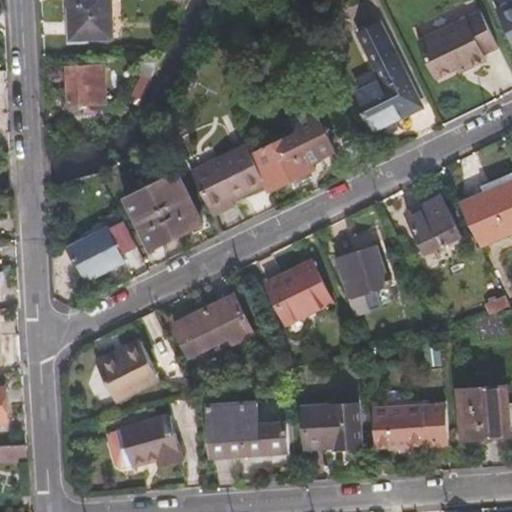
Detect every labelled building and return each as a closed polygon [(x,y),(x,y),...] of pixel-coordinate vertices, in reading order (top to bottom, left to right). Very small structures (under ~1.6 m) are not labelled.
[(110,0),(69,0),(71,39),(112,38),(110,0)] [(511,0),(491,9),(511,53),(511,0)] [(467,73),(470,79),(486,71),(484,65),(498,59),(480,23),(418,53),(436,90),(458,79),(467,73)] [(377,31),(357,40),(374,80),(379,90),(351,103),(369,140),(418,115),(377,31)] [(374,80),(357,40),(351,42),(371,82),(374,80)] [(101,69),(69,70),(71,107),(103,105),(101,69)] [(0,130),(9,130),(9,70),(0,70),(0,130)] [(460,84),(470,79),(467,73),(458,79),(460,84)] [(135,96),(143,101),(147,96),(154,82),(146,77),(140,88),(135,96)] [(291,144),(249,164),(265,198),(310,177),(307,170),(331,160),(323,144),(326,136),(319,134),(314,123),(298,130),(293,136),(291,144)] [(243,153),(188,178),(210,222),(233,213),(265,198),(249,164),(243,153)] [(511,223),(511,164),(475,182),(477,188),(456,199),(477,241),(511,223)] [(148,189),(172,240),(198,229),(176,179),(148,189)] [(145,251),(172,240),(148,189),(123,201),(145,251)] [(409,217),(427,253),(462,236),(443,200),(409,217)] [(233,213),(210,222),(211,226),(235,216),(233,213)] [(118,254),(131,247),(119,219),(91,232),(90,229),(76,235),(77,239),(68,244),(84,279),(121,261),(118,254)] [(338,263),(355,315),(370,311),(366,294),(388,287),(376,251),(338,263)] [(265,287),(287,328),(332,306),(312,266),(265,287)] [(174,325),(189,358),(229,338),(233,346),(254,336),(236,297),(174,325)] [(483,307),(485,315),(510,307),(505,298),(483,307)] [(134,340),(118,346),(119,351),(93,362),(109,400),(153,380),(134,340)] [(417,346),(419,366),(435,364),(433,343),(417,346)] [(119,351),(118,346),(91,358),(93,362),(119,351)] [(284,396),(282,369),(272,370),(272,372),(274,396),(284,396)] [(459,382),(460,434),(508,433),(506,381),(459,382)] [(204,402),(208,455),(284,449),(281,420),(253,421),(251,400),(204,402)] [(352,407),(297,408),(298,447),(331,446),(331,449),(355,448),(352,407)] [(444,451),(442,414),(368,416),(371,454),(444,451)] [(170,416),(123,429),(132,465),(157,459),(160,468),(184,461),(170,416)] [(132,465),(123,429),(111,433),(108,440),(116,465),(123,468),(132,465)] [(0,460),(22,459),(21,443),(0,444),(0,460)]
